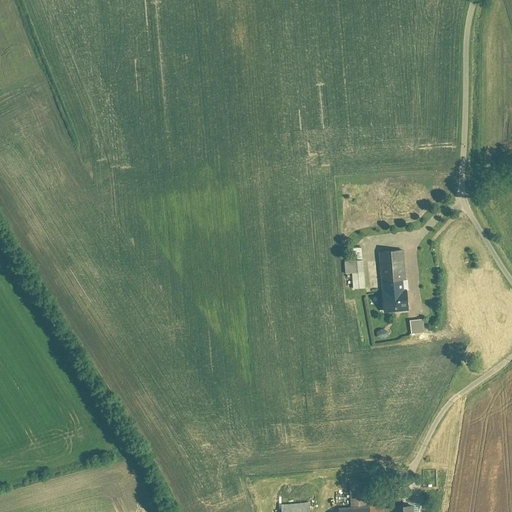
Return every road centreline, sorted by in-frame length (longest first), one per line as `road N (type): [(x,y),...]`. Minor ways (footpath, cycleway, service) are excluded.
road 1 (residential): [(474,0),(460,199),(511,280)]
road 2 (residential): [(406,484),(452,400),(511,358)]
